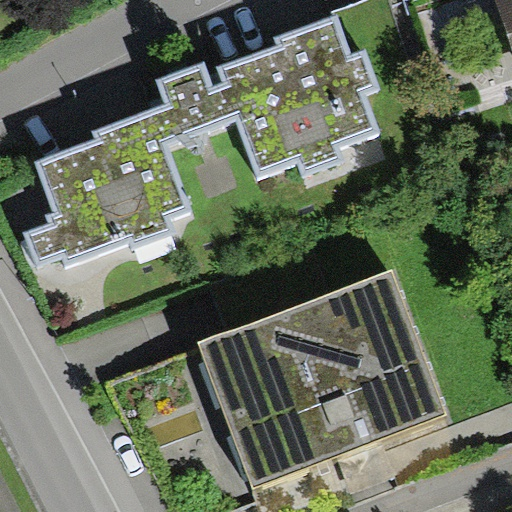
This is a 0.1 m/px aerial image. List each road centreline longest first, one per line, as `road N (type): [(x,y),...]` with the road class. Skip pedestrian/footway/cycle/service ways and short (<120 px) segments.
road 1 (residential): [(0,94),(177,0)]
road 2 (residential): [(77,511),(0,370)]
